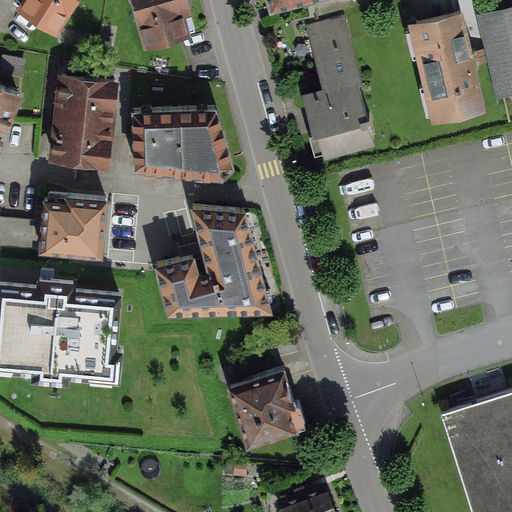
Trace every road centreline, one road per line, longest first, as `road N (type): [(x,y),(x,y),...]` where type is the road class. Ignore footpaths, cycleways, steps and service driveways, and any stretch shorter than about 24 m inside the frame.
road 1 (residential): [(275,188),(338,404)]
road 2 (residential): [(227,0),(275,188)]
road 3 (residential): [(338,404),(511,342)]
road 4 (track): [(0,419),(150,511)]
road 5 (residential): [(130,183),(246,194),(275,188)]
